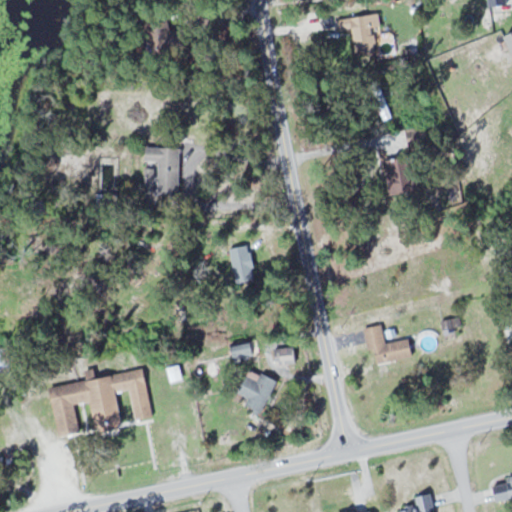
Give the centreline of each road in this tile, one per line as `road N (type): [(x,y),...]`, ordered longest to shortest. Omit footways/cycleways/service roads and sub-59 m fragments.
road 1 (secondary): [(55,511),(511,417)]
road 2 (residential): [(348,451),(259,0)]
